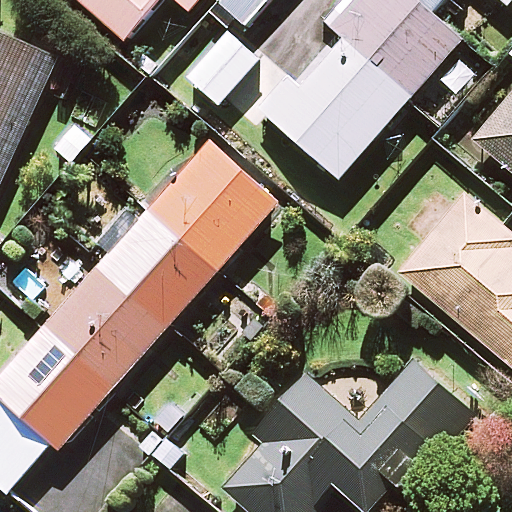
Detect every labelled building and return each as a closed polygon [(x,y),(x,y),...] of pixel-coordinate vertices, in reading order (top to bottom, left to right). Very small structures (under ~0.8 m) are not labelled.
[(79,0),(127,42),(163,0),(177,0),(192,13),(202,0),(79,0)] [(274,0),(219,0),(206,15),(226,32),(235,22),(247,31),(274,0)] [(511,0),(355,0),(331,28),(341,37),(299,85),(290,77),(261,109),(341,181),(465,42),(433,14),(446,0),(500,0),(509,7),(511,3),(511,0)] [(0,193),(60,62),(0,34),(0,193)] [(260,62),(231,36),(191,80),(221,107),(260,62)] [(511,94),(474,137),(511,170),(511,94)] [(281,205),(212,144),(0,381),(0,485),(9,494),(54,443),(63,451),(281,205)] [(511,239),(465,200),(403,275),(511,365),(511,239)] [(322,511),(343,490),(367,511),(373,511),(398,485),(403,490),(474,412),(418,361),(362,424),(309,376),(255,436),(264,444),(224,488),(251,511),(322,511)]
